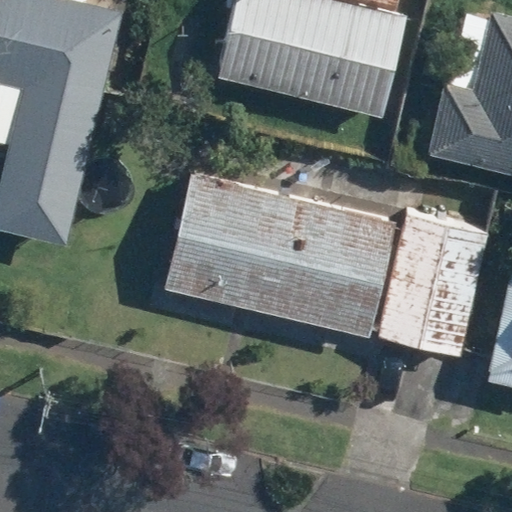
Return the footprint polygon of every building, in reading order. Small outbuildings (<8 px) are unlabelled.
[(128,0),(0,0),(0,128),(19,133),(0,214),(0,216),(74,234),(128,0)] [(414,13),(403,11),(405,0),(240,0),(222,82),(391,119),(414,13)] [(459,65),(439,139),(511,157),(511,0),(509,0),(504,0),(486,72),(459,65)] [(198,160),(170,275),(473,348),(500,233),(198,160)] [(511,273),(501,271),(477,373),(511,380),(511,273)]
